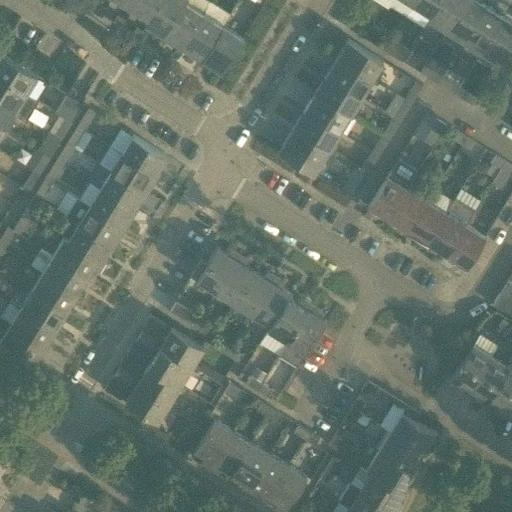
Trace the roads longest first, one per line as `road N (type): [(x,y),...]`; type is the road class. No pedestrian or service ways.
road 1 (residential): [(70,443),(75,396),(212,174)]
road 2 (residential): [(382,280),(212,174)]
road 3 (residential): [(511,457),(339,355)]
road 4 (residential): [(511,245),(474,304),(454,312),(424,306),(382,280)]
road 5 (residential): [(230,144),(320,0)]
road 6 (residential): [(230,144),(110,69)]
road 7 (residential): [(110,69),(11,0)]
